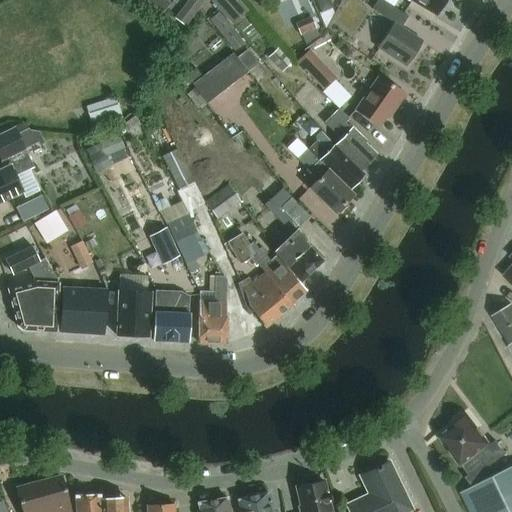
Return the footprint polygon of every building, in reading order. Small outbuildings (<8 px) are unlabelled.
[(211,0),(211,1),(231,25),(247,12),(237,0),(211,0)] [(332,7),(329,0),(317,0),(322,11),(332,7)] [(378,47),(406,66),(423,41),(402,27),(409,16),(384,0),(377,0),(372,9),(394,23),(378,47)] [(411,0),(437,15),(445,0),(411,0)] [(185,26),(195,13),(185,6),(176,19),(185,26)] [(235,51),(245,43),(220,12),(209,20),(235,51)] [(301,36),(309,33),(316,30),(311,19),(296,26),(301,36)] [(268,57),(283,72),(293,62),(278,47),(268,57)] [(337,77),(322,61),(310,48),(295,62),(303,70),(305,68),(324,89),(337,77)] [(219,64),(233,83),(248,72),(234,53),(219,64)] [(207,103),(233,83),(219,64),(193,84),(207,103)] [(393,107),(395,109),(406,94),(379,75),(356,110),(379,126),(393,107)] [(198,109),(206,102),(193,84),(184,91),(198,109)] [(115,98),(86,107),(94,132),(122,121),(115,98)] [(340,139),(335,145),(361,171),(377,154),(364,141),(364,139),(352,127),(345,122),(349,119),(338,108),(324,122),(340,139)] [(15,175),(33,166),(25,149),(37,143),(39,146),(44,143),(39,132),(29,130),(29,128),(17,134),(15,129),(0,135),(0,156),(5,167),(0,169),(0,199),(22,189),(15,175)] [(317,157),(349,189),(364,174),(361,171),(335,145),(328,152),(317,140),(309,148),(317,157)] [(345,203),(353,194),(307,149),(298,158),(318,178),(309,187),(335,213),(338,210),(340,213),(348,205),(345,203)] [(177,191),(191,184),(174,151),(160,158),(177,191)] [(205,201),(217,218),(239,202),(227,185),(205,201)] [(273,251),(278,257),(300,282),(323,260),(304,241),(306,239),(296,229),(309,217),(282,189),(264,206),(291,234),(273,251)] [(60,208),(38,219),(49,240),(71,229),(60,208)] [(189,214),(167,224),(175,242),(197,232),(189,214)] [(162,264),(179,255),(166,228),(149,236),(162,264)] [(241,264),(253,257),(252,255),(254,254),(249,245),(242,233),(227,242),(241,264)] [(91,263),(81,240),(69,246),(80,268),(91,263)] [(266,272),(291,302),(303,293),(302,290),(305,288),(300,282),(278,257),(276,255),(270,260),(264,253),(266,252),(262,247),(259,249),(253,243),(249,245),(254,254),(252,255),(253,257),(266,272)] [(58,282),(56,282),(56,278),(44,258),(39,261),(31,246),(5,259),(13,274),(27,267),(35,281),(8,288),(18,326),(22,329),(56,331),(58,282)] [(291,302),(266,272),(252,283),(248,277),(238,283),(249,314),(254,311),(266,327),(293,304),(291,302)] [(225,343),(226,280),(224,276),(215,275),(214,300),(199,299),(197,342),(225,343)] [(103,333),(105,290),(63,287),(61,331),(103,333)] [(148,336),(150,297),(147,292),(142,291),(142,287),(137,287),(136,291),(108,289),(107,305),(117,305),(116,334),(148,336)] [(190,299),(181,294),(155,293),(153,340),(189,341),(190,299)] [(511,345),(511,344),(511,304),(494,316),(511,345)] [(490,444),(468,416),(441,437),(468,473),(465,476),(473,487),(462,492),(471,511),(511,511),(511,467),(499,474),(490,465),(505,453),(495,439),(490,444)] [(407,511),(412,510),(389,463),(359,477),(368,494),(346,505),(349,511),(407,511)] [(22,511),(71,511),(62,479),(44,484),(43,480),(16,487),(22,511)] [(299,511),(332,511),(330,500),(328,501),(323,480),(296,486),(300,505),(298,506),(299,511)] [(273,511),(269,492),(238,499),(240,511),(273,511)] [(101,511),(101,500),(101,495),(75,496),(75,511),(101,511)] [(128,511),(127,498),(101,500),(101,511),(128,511)] [(200,511),(230,511),(228,498),(199,503),(200,511)] [(174,511),(174,503),(148,505),(148,511),(174,511)]
